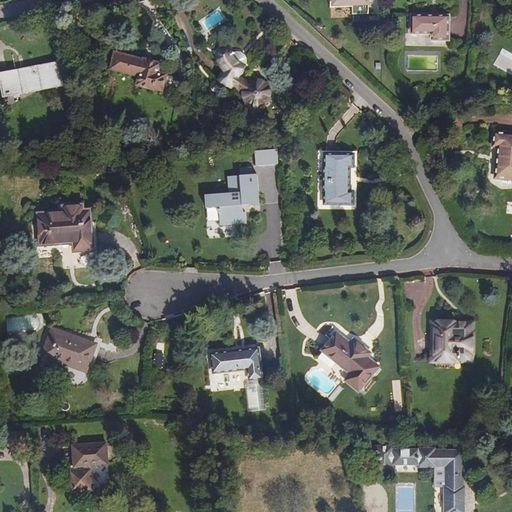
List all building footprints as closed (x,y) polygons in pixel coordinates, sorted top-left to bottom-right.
[(376,10),(376,0),(334,0),(334,9),(376,10)] [(206,28),(225,21),(221,11),(202,18),(206,28)] [(412,18),(413,38),(430,38),(431,44),(439,44),(451,44),(451,18),(412,18)] [(222,80),(235,87),(243,75),(247,66),(250,62),(249,59),(248,55),(245,53),(241,51),(236,52),(235,52),(233,50),(231,49),(228,48),(225,48),(223,49),(222,50),(220,54),(220,58),(222,62),(224,65),(225,67),(226,69),(227,70),(222,80)] [(167,87),(172,70),(163,68),(166,58),(150,53),(148,57),(122,50),(117,65),(143,72),(140,83),(158,89),(159,84),(167,87)] [(59,62),(2,70),(4,90),(62,83),(59,62)] [(243,75),(235,87),(247,94),(247,92),(245,92),(252,82),(251,82),(243,75)] [(256,80),(252,82),(245,92),(247,92),(247,94),(247,95),(247,98),(249,101),(251,103),(253,106),(257,107),(262,107),(266,107),(268,105),(271,102),(274,98),(275,94),(274,89),(271,84),(267,81),(262,80),(256,80)] [(511,134),(496,133),(495,148),(503,148),(500,179),(511,180),(511,134)] [(351,148),(327,148),(327,198),(353,198),(353,184),(348,184),(348,162),(352,162),(351,148)] [(260,212),(257,176),(227,174),(229,196),(203,196),(207,238),(234,237),(234,226),(247,226),(247,211),(260,212)] [(81,208),(64,209),(64,216),(40,217),(41,248),(74,245),(75,256),(91,255),(89,214),(82,214),(81,208)] [(435,349),(441,349),(449,349),(449,358),(474,358),(474,320),(450,319),(450,329),(435,329),(435,349)] [(356,345),(339,331),(325,349),(353,371),(347,379),(362,390),(380,365),(370,357),(373,353),(359,341),(356,345)] [(92,366),(100,349),(57,332),(46,357),(95,376),(98,369),(92,366)] [(253,378),(266,376),(263,348),(216,352),(217,370),(251,368),(253,378)] [(449,349),(441,349),(440,357),(449,358),(449,349)] [(25,441),(24,428),(11,430),(12,443),(25,441)] [(80,441),(82,461),(94,461),(95,464),(114,463),(113,440),(80,441)] [(458,511),(461,452),(434,450),(434,448),(418,447),(417,449),(394,448),(394,444),(372,443),(371,450),(378,451),(377,466),(393,467),(394,462),(415,463),(418,466),(441,467),(439,511),(458,511)]
